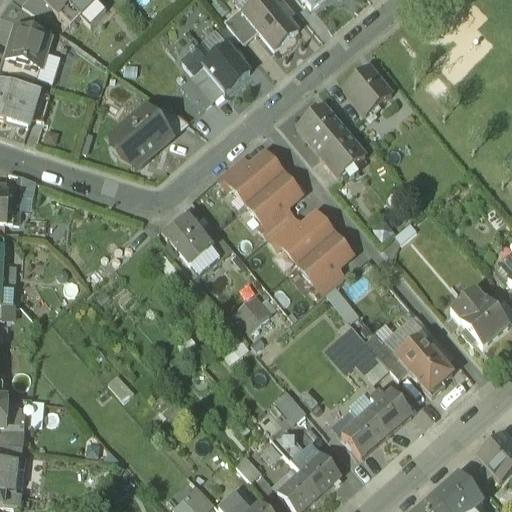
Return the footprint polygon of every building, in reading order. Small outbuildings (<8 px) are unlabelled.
[(51,9),(42,0),(27,0),(22,6),(40,19),(51,9)] [(42,0),(51,9),(57,15),(58,15),(68,5),(73,0),(42,0)] [(92,0),(73,0),(68,5),(79,16),(78,16),(88,27),(104,12),(92,0)] [(262,0),(242,16),(242,17),(258,37),(273,55),(297,35),(286,22),(291,18),(282,7),(277,11),(268,0),(262,0)] [(298,0),(310,14),(326,0),(336,0),(338,2),(340,0),(298,0)] [(79,16),(68,5),(58,15),(69,25),(78,16),(79,16)] [(258,37),(242,17),(242,16),(240,14),(224,27),(242,49),(258,37)] [(15,29),(11,43),(9,42),(4,60),(23,66),(38,70),(42,57),(48,38),(29,32),(30,28),(25,26),(23,30),(13,27),(13,29),(15,29)] [(199,49),(181,64),(193,79),(202,72),(222,96),(248,75),(226,49),(210,63),(199,49)] [(54,61),(42,57),(38,70),(51,74),(54,61)] [(23,66),(4,60),(0,72),(8,74),(20,78),(23,66)] [(222,96),(202,72),(193,79),(213,103),(222,96)] [(367,73),(341,94),(364,122),(390,101),(367,73)] [(20,78),(8,74),(4,86),(32,94),(35,82),(20,78)] [(213,103),(193,79),(185,86),(204,110),(213,103)] [(4,86),(0,84),(0,121),(27,129),(30,118),(37,95),(32,94),(4,86)] [(37,95),(30,118),(41,121),(47,99),(37,95)] [(162,108),(151,100),(148,104),(158,111),(162,108)] [(184,114),(170,103),(165,110),(179,121),(184,114)] [(165,110),(162,108),(158,111),(150,118),(169,140),(186,126),(179,121),(165,110)] [(321,110),(295,131),(337,183),(364,162),(321,110)] [(145,111),(114,138),(138,167),(139,166),(139,165),(145,160),(146,160),(147,160),(146,159),(168,141),(169,140),(150,118),(145,111)] [(300,199),(264,157),(248,171),(249,172),(229,189),(262,228),(282,211),(283,213),(300,199)] [(240,161),(217,180),(226,191),(229,189),(249,172),(248,171),(240,161)] [(7,173),(5,188),(5,194),(8,194),(7,211),(12,212),(13,208),(18,209),(21,178),(7,173)] [(34,183),(21,178),(18,209),(19,209),(29,210),(34,183)] [(262,228),(259,231),(268,241),(291,222),(283,213),(282,211),(262,228)] [(315,218),(299,231),(300,233),(280,250),(313,289),(333,272),(335,274),(351,260),(315,218)] [(211,251),(186,220),(164,238),(189,269),(190,268),(210,252),(211,251)] [(291,222),(268,241),(277,252),(280,250),(300,233),(299,231),(291,222)] [(210,252),(190,268),(196,275),(216,260),(210,252)] [(507,262),(501,268),(504,271),(495,278),(505,290),(507,289),(507,288),(511,283),(511,267),(510,265),(507,262)] [(313,289),(310,291),(320,302),(342,283),(335,274),(333,272),(313,289)] [(488,302),(475,288),(471,292),(474,295),(483,306),(488,302)] [(474,295),(450,317),(465,335),(460,338),(469,349),(470,348),(474,345),(482,354),(507,332),(493,315),(485,306),(484,307),(483,306),(474,295)] [(255,304),(237,318),(251,334),(268,319),(255,304)] [(511,316),(503,306),(493,315),(507,332),(511,327),(511,316)] [(359,307),(345,317),(352,326),(366,315),(359,307)] [(0,308),(0,324),(13,325),(13,309),(0,308)] [(414,320),(407,327),(420,341),(427,334),(414,320)] [(351,331),(334,346),(348,362),(364,347),(351,331)] [(398,363),(397,364),(408,376),(414,372),(411,368),(422,358),(426,362),(432,356),(432,357),(433,356),(421,343),(398,363)] [(364,347),(348,362),(354,370),(371,355),(364,347)] [(398,363),(387,351),(376,360),(388,374),(398,385),(408,376),(397,364),(398,363)] [(376,360),(371,355),(354,370),(366,383),(363,385),(367,389),(369,388),(371,389),(388,374),(376,360)] [(422,358),(411,368),(414,372),(408,376),(431,404),(444,393),(441,389),(451,380),(432,357),(432,356),(426,362),(422,358)] [(391,398),(383,405),(379,399),(361,413),(385,443),(410,421),(391,398)] [(0,433),(24,435),(27,404),(0,401),(0,433)] [(361,413),(357,409),(350,415),(359,425),(340,441),(359,464),(385,443),(361,413)] [(24,435),(0,433),(0,450),(22,453),(24,435)] [(291,450),(281,438),(271,446),(282,458),(291,450)] [(511,453),(502,442),(476,465),(499,490),(511,478),(511,453)] [(271,446),(261,456),(271,468),(282,458),(271,446)] [(291,450),(282,458),(293,470),(304,460),(293,448),(291,450)] [(22,453),(0,450),(0,464),(11,466),(11,467),(18,468),(20,468),(22,453)] [(304,460),(293,470),(299,477),(319,500),(340,482),(320,459),(319,460),(313,452),(304,460)] [(261,476),(246,459),(235,469),(250,486),(261,476)] [(0,464),(0,496),(8,497),(15,498),(18,468),(11,467),(11,466),(0,464)] [(299,477),(293,470),(288,474),(295,481),(299,477)] [(295,481),(288,474),(272,489),(278,496),(276,498),(288,511),(305,511),(319,500),(299,477),(295,481)] [(478,511),(482,509),(457,482),(430,506),(435,511),(478,511)] [(209,511),(214,508),(197,489),(182,501),(191,511),(209,511)] [(8,497),(0,496),(0,508),(17,511),(18,499),(8,497)] [(255,511),(245,511),(233,498),(217,511),(261,511),(259,509),(255,511)] [(191,511),(182,501),(171,511),(172,511),(191,511)]
